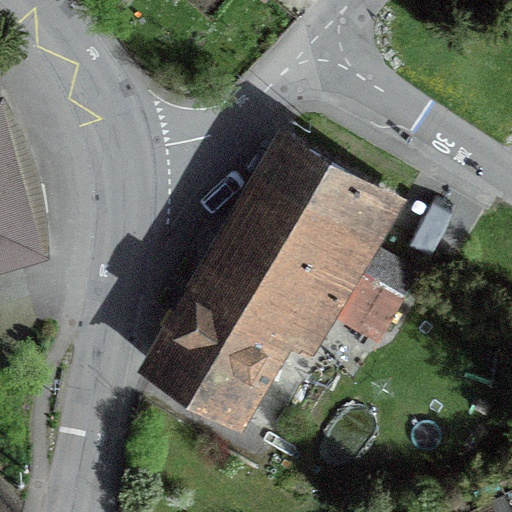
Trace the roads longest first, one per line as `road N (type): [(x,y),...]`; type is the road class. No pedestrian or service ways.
road 1 (residential): [(124,151),(127,223),(68,511)]
road 2 (residential): [(317,38),(511,192)]
road 3 (residential): [(317,38),(230,126),(124,151)]
road 4 (residential): [(33,0),(90,70),(124,151)]
